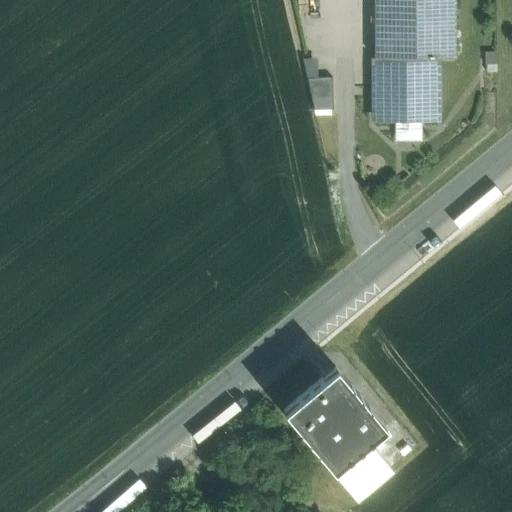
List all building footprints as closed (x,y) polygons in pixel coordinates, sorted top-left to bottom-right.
[(454,0),(374,0),(375,57),(436,57),(455,57),(454,0)] [(436,57),(375,57),(375,118),(395,118),(421,118),(436,118),(436,57)] [(332,77),(307,78),(314,109),(333,109),(332,77)] [(421,118),(395,118),(395,140),(421,140),(421,118)] [(335,366),(283,410),(333,470),(369,440),(385,426),(335,366)] [(369,440),(333,470),(339,477),(355,497),(392,467),(369,440)]
